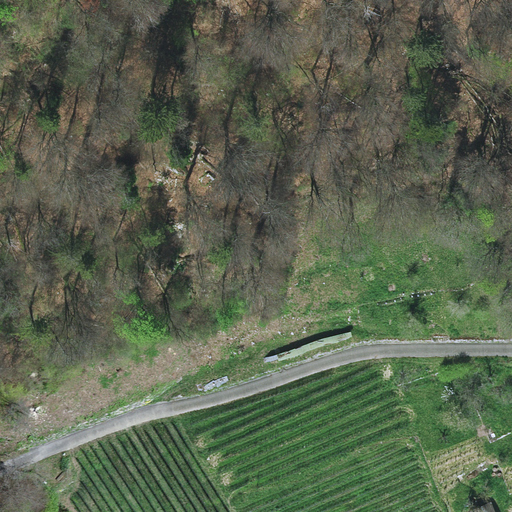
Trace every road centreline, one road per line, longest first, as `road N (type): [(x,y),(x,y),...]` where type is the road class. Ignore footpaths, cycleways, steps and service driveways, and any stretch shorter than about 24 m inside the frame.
road 1 (trunk): [(384,0),(250,145),(130,293),(0,483)]
road 2 (track): [(0,469),(310,370),(403,352),(511,352)]
